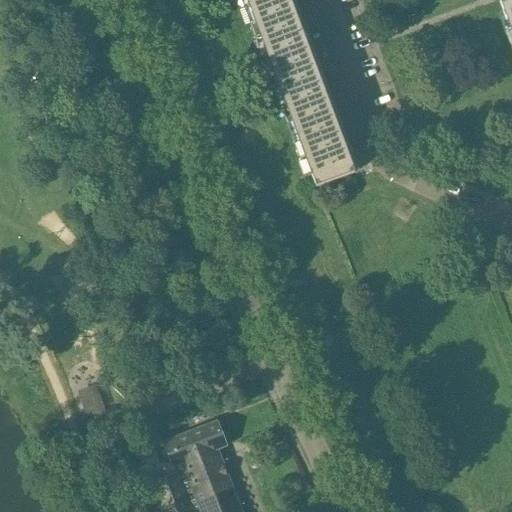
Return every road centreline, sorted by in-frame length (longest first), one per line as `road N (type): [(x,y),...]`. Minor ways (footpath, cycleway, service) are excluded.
road 1 (unclassified): [(344,511),(98,0)]
road 2 (residential): [(511,228),(403,179),(380,157),(322,0)]
